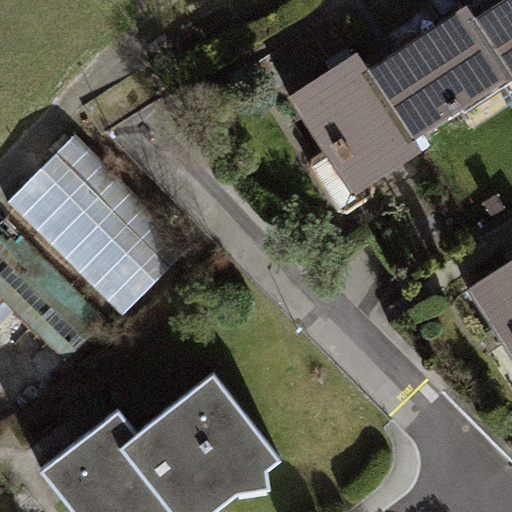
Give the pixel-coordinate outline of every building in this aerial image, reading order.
[(511,0),(495,0),(474,14),(510,72),(511,74),(511,0)] [(465,2),(369,63),(414,134),(510,72),(474,14),(465,2)] [(358,47),(289,91),(326,149),(310,159),(342,210),(372,190),(367,182),(422,146),(414,134),(369,63),(358,47)] [(190,249),(80,137),(7,204),(124,317),(190,249)] [(109,321),(4,221),(0,224),(0,292),(68,360),(109,321)] [(511,256),(471,283),(508,341),(491,351),(511,384),(511,256)] [(112,411),(35,471),(64,511),(206,511),(231,492),(263,489),(262,467),(274,458),(207,378),(131,435),(112,411)]
